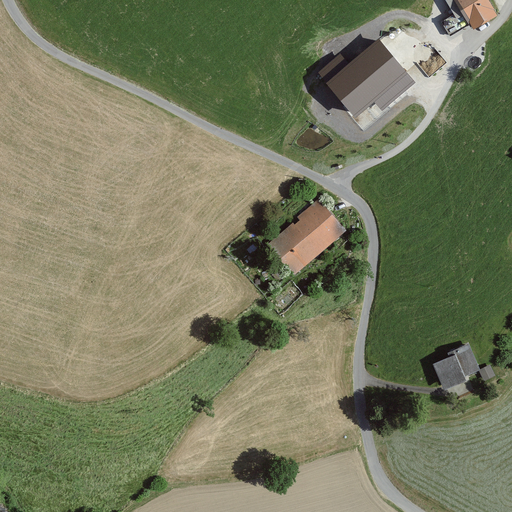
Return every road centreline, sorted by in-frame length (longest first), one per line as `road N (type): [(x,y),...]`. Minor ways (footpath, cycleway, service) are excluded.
road 1 (unclassified): [(8,0),(54,51),(354,199),(373,232),(358,377)]
road 2 (track): [(510,0),(459,61),(416,134),(334,186)]
road 3 (unclassified): [(358,377),(375,470),(414,511)]
